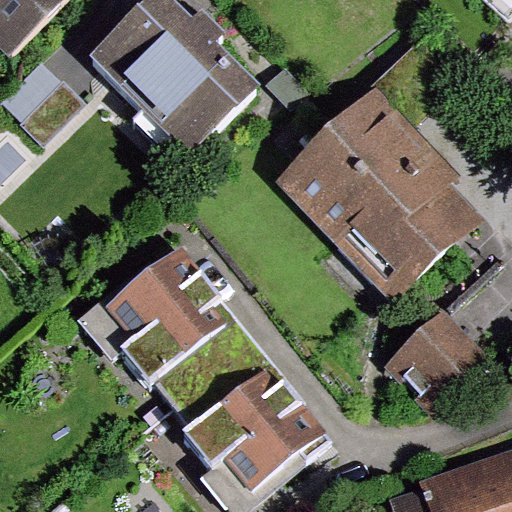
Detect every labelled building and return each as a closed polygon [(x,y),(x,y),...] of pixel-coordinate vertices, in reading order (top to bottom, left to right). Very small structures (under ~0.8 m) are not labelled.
[(83,0),(0,0),(0,37),(25,61),(83,0)] [(511,0),(478,0),(511,27),(511,0)] [(250,89),(153,3),(90,74),(187,160),(250,89)] [(358,111),(278,189),(401,314),(480,236),(358,111)] [(237,353),(178,272),(99,328),(157,410),(237,353)] [(497,371),(448,320),(391,376),(440,426),(497,371)] [(261,359),(171,423),(235,511),(250,511),(330,455),(261,359)] [(511,511),(511,451),(429,482),(440,511),(511,511)]
